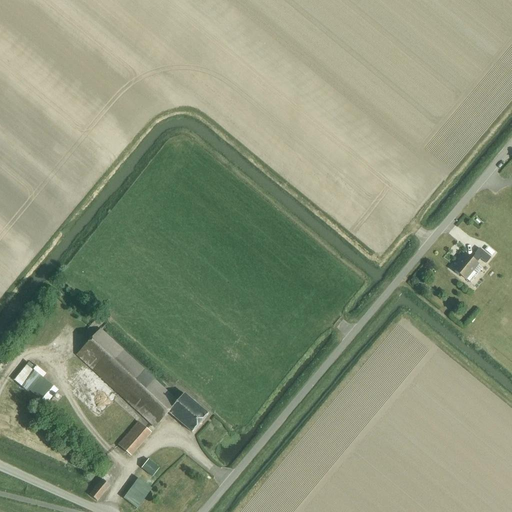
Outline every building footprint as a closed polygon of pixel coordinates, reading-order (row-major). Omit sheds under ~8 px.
[(454,270),(465,280),(470,284),(477,275),(472,271),(478,264),(477,263),(480,259),(486,264),(491,259),(479,249),(474,255),(475,255),(471,260),(464,254),(457,263),(458,264),(454,270)] [(175,400),(156,382),(100,330),(77,355),(155,428),(168,413),(192,433),(208,415),(184,394),(179,400),(177,398),(175,400)] [(14,382),(21,387),(28,393),(30,391),(41,401),(42,400),(46,404),(58,391),(43,379),(46,375),(36,367),(34,370),(27,365),(14,382)] [(131,456),(150,434),(138,423),(118,445),(131,456)] [(144,469),(154,477),(160,469),(151,461),(144,469)] [(103,480),(93,492),(90,496),(97,502),(110,486),(107,484),(112,478),(107,474),(102,479),(103,480)] [(138,479),(123,499),(137,509),(152,489),(138,479)]
